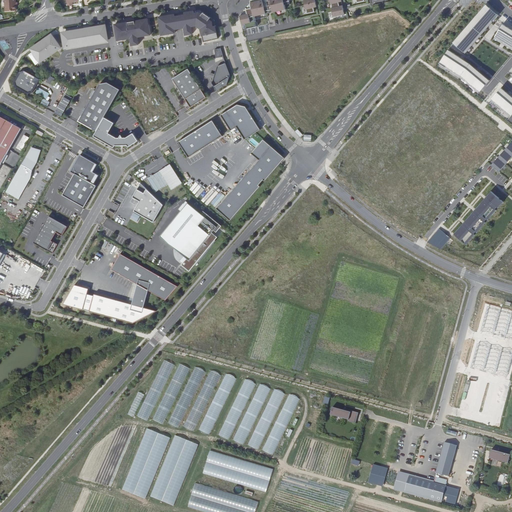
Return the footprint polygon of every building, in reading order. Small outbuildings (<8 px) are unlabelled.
[(17,10),(15,0),(4,0),(5,11),(15,10),(17,10)] [(242,24),(243,30),(257,27),(255,16),(286,9),(284,2),(289,1),(289,0),(250,0),(251,0),(240,15),(242,24)] [(304,0),(305,9),(306,9),(307,14),(315,12),(314,7),(316,7),(314,0),(304,0)] [(329,0),(330,4),(331,4),(332,8),(331,8),(332,12),(331,12),(332,16),(333,16),(333,17),(344,14),(342,5),(339,6),(338,2),(341,1),(341,0),(329,0)] [(501,17),(486,4),(453,43),(466,52),(469,49),(471,51),(483,37),(511,54),(511,29),(498,21),(501,17)] [(200,10),(158,17),(162,35),(175,33),(174,29),(182,28),(183,36),(190,34),(188,27),(193,26),(198,29),(203,42),(218,37),(215,27),(214,19),(200,10)] [(148,19),(115,25),(118,41),(130,38),(132,46),(139,44),(137,37),(150,35),(148,19)] [(107,44),(105,25),(56,34),(58,53),(107,44)] [(46,38),(27,55),(38,66),(56,50),(46,38)] [(223,57),(221,48),(214,49),(216,58),(223,57)] [(448,49),(439,65),(460,77),(479,95),(491,80),(471,63),(448,49)] [(225,63),(217,67),(215,75),(212,74),(211,77),(214,78),(213,82),(212,83),(217,91),(227,84),(230,75),(225,63)] [(188,69),(172,79),(189,104),(185,106),(187,110),(206,97),(188,69)] [(19,71),(13,81),(15,86),(27,94),(32,92),(40,79),(24,70),(19,71)] [(100,84),(82,115),(83,116),(80,122),(97,131),(104,117),(120,89),(108,82),(100,84)] [(490,97),(511,114),(511,112),(511,94),(500,85),(490,97)] [(44,98),(47,92),(38,87),(35,93),(44,98)] [(65,94),(55,113),(61,116),(71,97),(65,94)] [(246,106),(237,104),(221,115),(231,131),(237,127),(245,140),(261,130),(246,106)] [(97,131),(94,136),(113,147),(114,146),(127,145),(128,147),(139,140),(135,133),(128,138),(124,138),(122,135),(121,138),(117,138),(109,133),(114,123),(104,117),(97,131)] [(213,120),(178,142),(188,158),(223,136),(213,120)] [(4,126),(0,123),(0,159),(18,128),(6,121),(4,126)] [(22,151),(28,137),(22,134),(16,148),(22,151)] [(285,158),(263,139),(251,153),(259,160),(216,208),(231,221),(261,186),(259,185),(264,180),(265,181),(285,158)] [(32,143),(7,192),(19,198),(44,149),(32,143)] [(498,171),(511,156),(511,144),(493,166),(498,171)] [(57,166),(62,155),(56,153),(51,164),(57,166)] [(92,171),(96,163),(80,154),(77,160),(81,163),(78,168),(76,167),(73,173),(75,174),(63,195),(84,207),(97,185),(93,184),(99,175),(92,171)] [(81,163),(77,160),(71,171),(73,173),(76,167),(78,168),(81,163)] [(170,164),(153,175),(155,177),(152,179),(150,177),(147,179),(155,192),(168,184),(172,190),(182,183),(170,164)] [(140,183),(137,189),(144,193),(146,189),(140,183)] [(144,193),(137,189),(132,197),(139,201),(134,211),(153,222),(163,204),(146,189),(144,193)] [(467,245),(503,201),(490,191),(454,234),(467,245)] [(186,201),(183,204),(185,206),(181,211),(160,236),(184,256),(187,258),(186,259),(184,258),(182,260),(184,262),(183,263),(182,265),(190,271),(191,269),(190,269),(194,264),(196,265),(216,241),(214,240),(217,236),(212,233),(217,227),(186,201)] [(52,217),(36,244),(55,255),(60,245),(54,242),(59,234),(65,237),(70,228),(52,217)] [(450,238),(439,227),(427,242),(442,248),(450,238)] [(178,286),(120,253),(119,255),(122,257),(116,269),(113,267),(111,269),(137,284),(132,304),(94,294),(93,296),(97,297),(94,310),(90,309),(90,312),(133,323),(135,322),(132,321),(150,311),(154,312),(156,311),(144,308),(148,290),(166,300),(178,286)] [(119,255),(113,267),(116,269),(122,257),(119,255)] [(25,285),(22,296),(30,298),(33,288),(25,285)] [(71,304),(78,306),(80,299),(74,297),(71,304)] [(511,313),(488,307),(480,331),(511,339),(511,313)] [(150,311),(132,321),(135,322),(154,312),(150,311)] [(511,355),(478,344),(476,344),(470,368),(505,378),(511,355)] [(163,361),(147,396),(151,397),(150,401),(156,404),(173,365),(163,361)] [(169,413),(187,368),(178,364),(161,406),(165,407),(163,410),(169,413)] [(229,390),(234,378),(226,375),(222,385),(226,387),(226,389),(229,390)] [(243,378),(219,436),(230,440),(254,383),(243,378)] [(185,388),(170,424),(178,427),(190,399),(198,380),(196,379),(194,383),(192,382),(189,390),(185,388)] [(233,440),(244,445),(269,388),(259,384),(233,440)] [(259,450),(283,393),(273,389),(249,446),(259,450)] [(275,456),(298,398),(287,394),(264,451),(275,456)] [(342,410),(332,407),(330,415),(348,420),(348,421),(355,423),(358,413),(351,411),(350,412),(342,410)] [(194,430),(198,419),(194,418),(193,421),(191,421),(190,423),(186,422),(184,427),(194,430)] [(147,499),(169,437),(145,429),(123,491),(147,499)] [(151,497),(175,506),(197,444),(174,435),(151,497)] [(444,442),(436,473),(448,477),(457,445),(444,442)] [(491,449),(489,458),(508,463),(510,455),(491,449)] [(209,451),(203,475),(267,491),(273,468),(209,451)] [(383,486),(387,468),(372,464),(368,483),(383,486)] [(433,482),(434,481),(398,471),(393,489),(441,502),(442,500),(405,490),(409,476),(433,482)] [(446,480),(435,477),(434,481),(433,482),(409,476),(405,490),(442,500),(446,486),(445,486),(446,480)] [(187,508),(201,511),(254,511),(258,500),(194,484),(187,508)]
